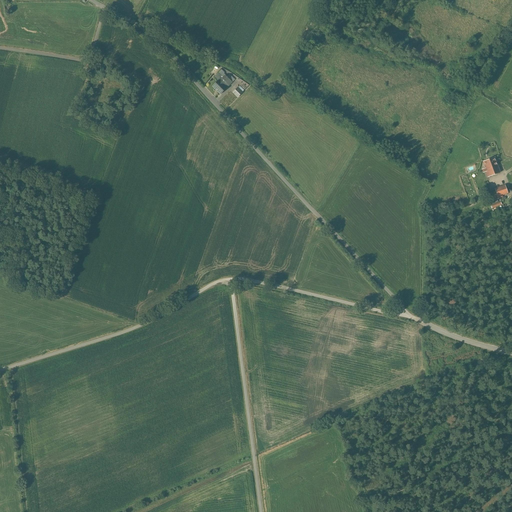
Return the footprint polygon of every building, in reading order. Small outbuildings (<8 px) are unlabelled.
[(219,80),(220,81),(225,75),(224,74),(225,73),(221,70),(215,77),(219,80)] [(219,80),(213,86),(220,94),(235,80),(229,74),(227,77),(225,75),(220,81),(219,80)] [(238,88),(233,93),(238,97),(242,92),(238,88)] [(502,168),(487,156),(477,169),(491,181),(502,168)] [(505,185),(495,188),(496,191),(489,193),(492,200),(503,197),(502,195),(508,193),(505,185)] [(495,352),(492,363),(501,366),(505,355),(495,352)]
